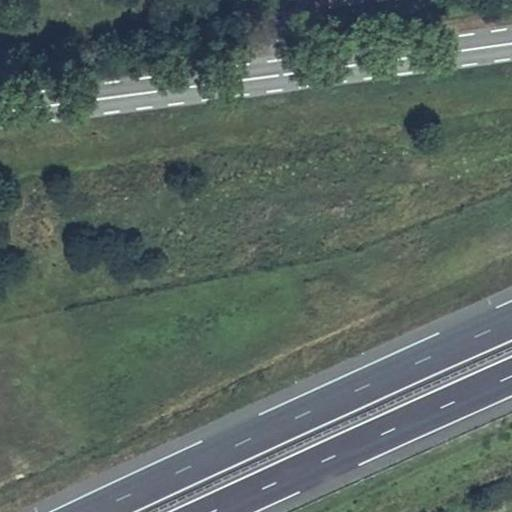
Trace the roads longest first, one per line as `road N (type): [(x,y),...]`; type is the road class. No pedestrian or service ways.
road 1 (primary): [(0,108),(511,42)]
road 2 (motorway): [(511,320),(93,511)]
road 3 (motorway): [(213,511),(511,375)]
